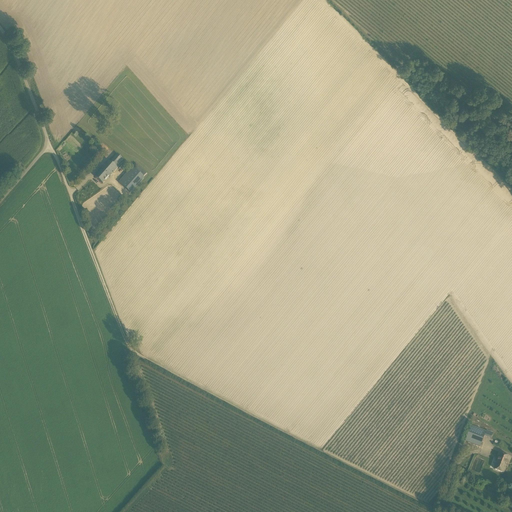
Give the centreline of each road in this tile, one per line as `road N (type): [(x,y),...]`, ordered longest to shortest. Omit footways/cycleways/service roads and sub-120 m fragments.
road 1 (track): [(70,196),(133,353),(438,511)]
road 2 (unclassified): [(50,145),(0,28)]
